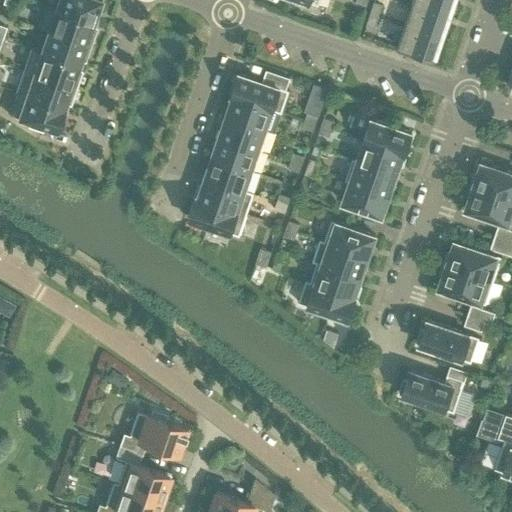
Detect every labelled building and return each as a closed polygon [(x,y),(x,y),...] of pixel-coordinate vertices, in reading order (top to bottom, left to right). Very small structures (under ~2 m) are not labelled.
[(45,4),(45,5),(93,21),(94,20),(93,20),(100,1),(100,0),(57,0),(55,7),(45,4)] [(412,0),(411,4),(451,18),(451,17),(457,0),(412,0)] [(374,1),(370,12),(378,15),(382,4),(374,1)] [(411,4),(404,25),(444,38),(444,37),(451,19),(451,18),(411,4)] [(45,5),(38,27),(90,44),(94,32),(90,30),(92,23),(93,23),(93,21),(45,5)] [(378,15),(370,12),(366,24),(374,27),(378,15)] [(444,38),(404,25),(397,47),(437,60),(444,39),(444,38)] [(31,47),(30,48),(78,64),(79,63),(78,63),(81,55),(86,57),(90,44),(38,27),(37,28),(47,31),(40,50),(31,47)] [(30,48),(23,70),(75,87),(79,75),(75,73),(77,66),(78,66),(78,65),(78,64),(30,48)] [(235,85),(232,94),(281,112),(288,90),(286,89),(289,77),(266,69),(262,81),(239,73),(238,75),(236,74),(232,84),(235,85)] [(23,70),(16,91),(63,107),(64,107),(64,106),(66,98),(71,100),(75,87),(23,70)] [(63,107),(16,91),(8,114),(17,117),(19,118),(19,117),(30,121),(29,125),(42,130),(43,126),(55,130),(56,130),(56,129),(57,127),(56,127),(63,109),(64,108),(63,108),(63,107)] [(233,96),(229,106),(226,115),(265,129),(274,132),(281,112),(232,94),(231,95),(233,96)] [(307,112),(304,119),(315,123),(318,115),(307,112)] [(226,115),(219,136),(258,149),(265,129),(226,115)] [(323,117),(321,125),(332,129),(334,121),(323,117)] [(371,118),(364,139),(407,154),(404,153),(407,144),(410,145),(413,135),(411,134),(411,132),(371,118)] [(315,123),(304,119),(302,127),(312,131),(315,123)] [(332,129),(321,125),(318,132),(329,136),(332,129)] [(219,136),(212,156),(251,169),(258,149),(219,136)] [(352,158),(396,173),(399,165),(399,164),(403,166),(407,154),(364,139),(357,159),(352,158)] [(293,152),(290,160),(301,164),(304,156),(293,152)] [(212,156),(205,176),(253,193),(254,192),(245,189),(251,169),(212,156)] [(309,158),(307,166),(318,169),(320,162),(309,158)] [(352,158),(345,179),(389,194),(396,173),(352,158)] [(301,164),(290,160),(288,168),(298,171),(301,164)] [(474,172),(470,184),(511,198),(511,171),(481,161),(477,173),(474,172)] [(318,169),(307,166),(304,173),(315,177),(318,169)] [(198,184),(194,196),(246,213),(253,193),(205,176),(202,185),(198,184)] [(389,194),(345,179),(349,181),(342,202),(382,215),(389,194)] [(511,198),(470,184),(466,195),(469,196),(465,208),(500,220),(498,225),(494,236),(511,242),(511,198)] [(279,193),(276,201),(287,205),(290,197),(279,193)] [(246,213),(194,196),(197,197),(194,206),(191,205),(188,215),(190,216),(189,218),(239,235),(246,213)] [(287,205),(276,201),(274,209),(285,212),(287,205)] [(320,239),(319,239),(368,256),(375,234),(331,219),(324,240),(320,239)] [(288,220),(286,228),(296,231),(299,224),(288,220)] [(296,231),(286,228),(283,235),(294,239),(296,231)] [(511,242),(494,236),(490,247),(511,254),(511,242)] [(319,239),(312,260),(361,276),(368,256),(319,239)] [(447,251),(443,262),(493,280),(501,256),(454,240),(450,252),(447,251)] [(260,248),(258,255),(269,259),(271,251),(260,248)] [(269,259),(258,255),(255,263),(266,266),(267,265),(269,259)] [(275,258),(272,267),(272,268),(280,271),(283,260),(275,258)] [(306,280),(357,298),(361,286),(358,285),(361,276),(312,260),(317,262),(310,281),(306,280)] [(493,280),(443,262),(439,274),(442,275),(438,287),(485,303),(493,280)] [(357,298),(306,280),(298,302),(312,307),(311,309),(325,313),(325,311),(348,319),(348,317),(351,317),(354,307),(352,306),(355,297),(357,298)] [(15,307),(5,301),(2,307),(3,313),(9,316),(15,307)] [(471,304),(467,314),(491,322),(494,312),(471,304)] [(491,322),(467,314),(464,324),(479,329),(482,320),(490,323),(491,322)] [(420,328),(416,343),(444,352),(444,353),(443,355),(456,359),(457,357),(470,361),(473,353),(479,337),(427,319),(424,330),(420,328)] [(410,369),(406,379),(403,378),(399,393),(427,402),(426,405),(439,409),(440,407),(453,411),(462,386),(461,386),(463,380),(464,380),(467,371),(450,365),(447,374),(445,381),(410,369)] [(112,368),(105,377),(112,382),(118,372),(112,368)] [(123,432),(118,445),(142,453),(146,441),(177,452),(185,427),(165,420),(167,413),(151,407),(149,415),(137,410),(129,434),(123,432)] [(511,415),(506,414),(502,425),(511,428),(511,415)] [(511,428),(502,425),(498,437),(505,439),(503,443),(494,468),(508,473),(507,475),(511,476),(511,428)] [(112,481),(112,482),(161,498),(169,475),(138,464),(142,453),(118,445),(114,456),(125,460),(117,482),(112,481)] [(214,491),(206,511),(261,511),(263,508),(268,510),(274,493),(254,477),(253,477),(245,501),(214,491)] [(98,503),(95,511),(121,511),(122,511),(123,511),(156,511),(161,498),(112,482),(104,505),(98,503)]
